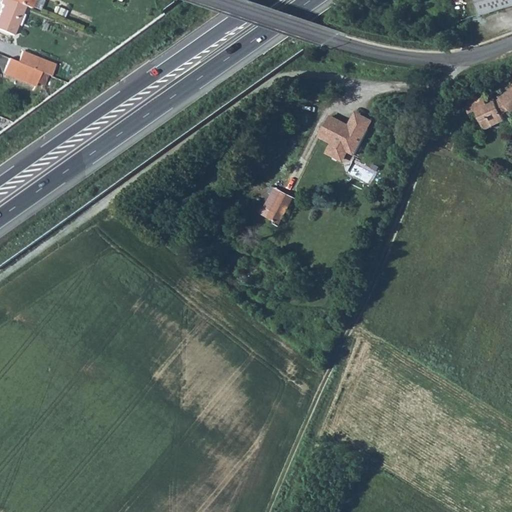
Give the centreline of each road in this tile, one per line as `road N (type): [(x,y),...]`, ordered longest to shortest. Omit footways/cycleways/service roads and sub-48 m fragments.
road 1 (track): [(435,88),(299,77),(274,83),(0,273)]
road 2 (track): [(449,61),(435,88),(422,158),(267,511)]
road 3 (trunk): [(0,217),(317,0)]
road 4 (trunk): [(271,0),(0,190)]
road 5 (unclassified): [(511,43),(422,60),(215,0)]
